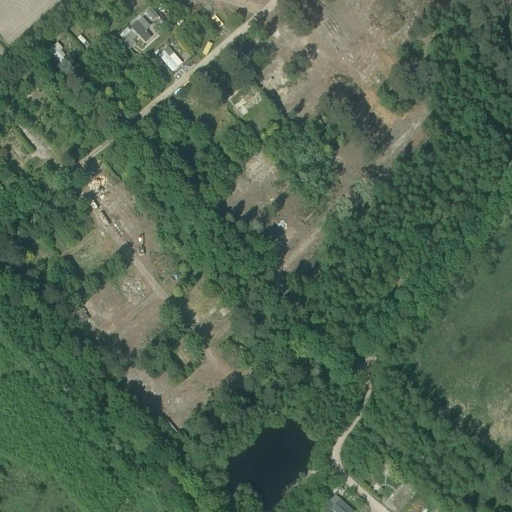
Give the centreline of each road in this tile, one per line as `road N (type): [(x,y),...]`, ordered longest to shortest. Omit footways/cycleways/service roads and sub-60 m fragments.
road 1 (unknown): [(127,127),(365,374),(335,461),(388,511)]
road 2 (unclassified): [(270,0),(66,181)]
road 3 (unknown): [(365,374),(511,215)]
